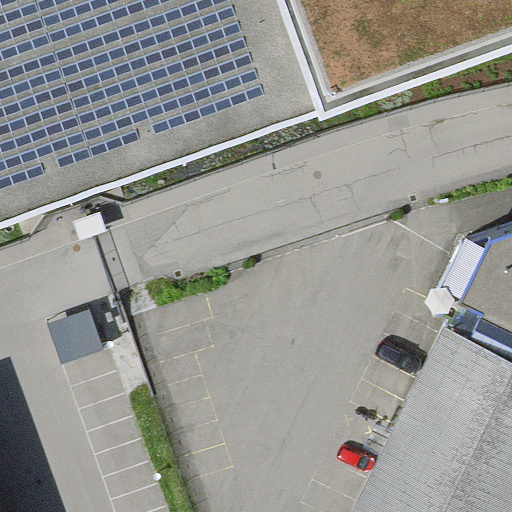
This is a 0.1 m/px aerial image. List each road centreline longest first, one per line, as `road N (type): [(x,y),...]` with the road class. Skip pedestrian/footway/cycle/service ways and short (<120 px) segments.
road 1 (unclassified): [(0,299),(102,259),(511,136)]
road 2 (unknown): [(385,173),(321,310),(247,511)]
road 3 (unknown): [(0,340),(54,511)]
